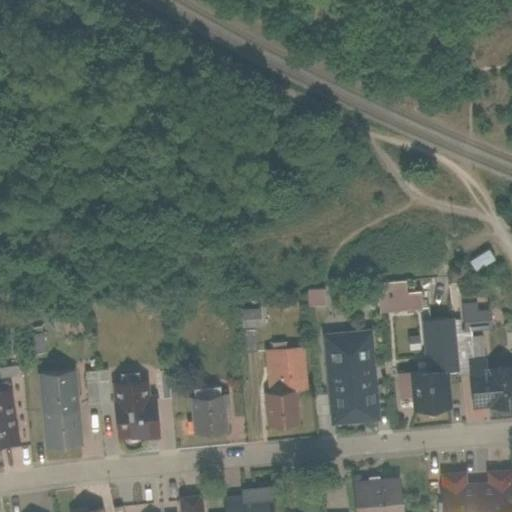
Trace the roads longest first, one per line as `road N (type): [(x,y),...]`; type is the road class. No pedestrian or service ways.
road 1 (track): [(34,0),(260,125),(369,136),(462,172),(497,226)]
road 2 (residential): [(511,433),(121,468),(0,487)]
